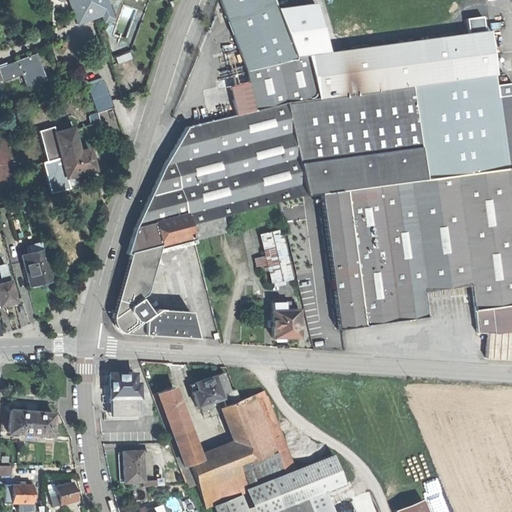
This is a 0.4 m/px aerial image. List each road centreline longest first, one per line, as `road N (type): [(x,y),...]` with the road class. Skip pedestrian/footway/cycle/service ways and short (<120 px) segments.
road 1 (unclassified): [(511,375),(83,346)]
road 2 (secondary): [(191,0),(83,346)]
road 3 (track): [(261,358),(286,410),(353,459),(384,511)]
road 4 (tertiary): [(83,346),(104,511)]
